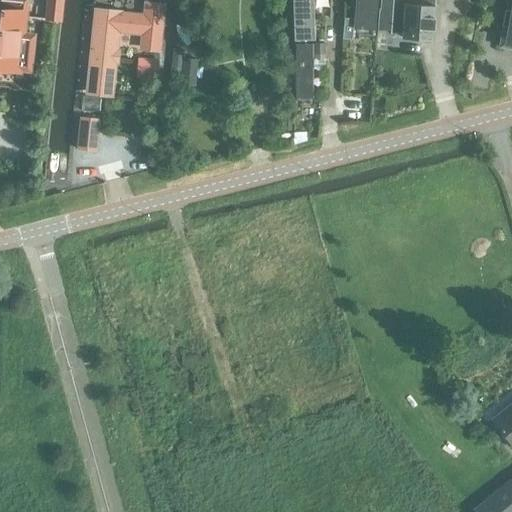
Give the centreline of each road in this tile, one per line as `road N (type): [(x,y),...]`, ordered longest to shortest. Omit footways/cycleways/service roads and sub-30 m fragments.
road 1 (tertiary): [(0,241),(511,107)]
road 2 (unknown): [(345,150),(342,0)]
